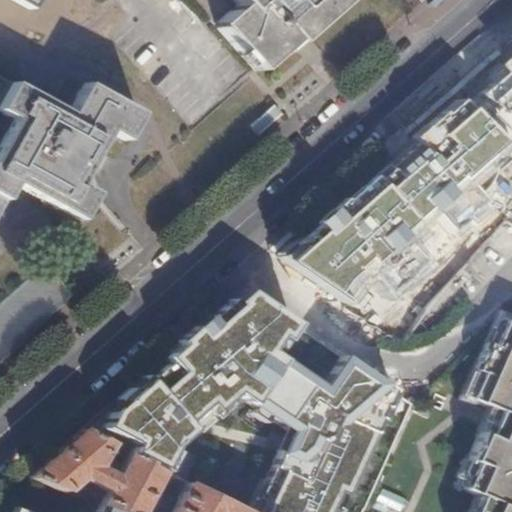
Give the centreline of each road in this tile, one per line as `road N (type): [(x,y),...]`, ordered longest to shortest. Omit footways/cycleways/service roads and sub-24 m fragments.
road 1 (primary): [(0,436),(494,0)]
road 2 (unknown): [(217,244),(389,363),(422,359),(459,334),(511,273)]
